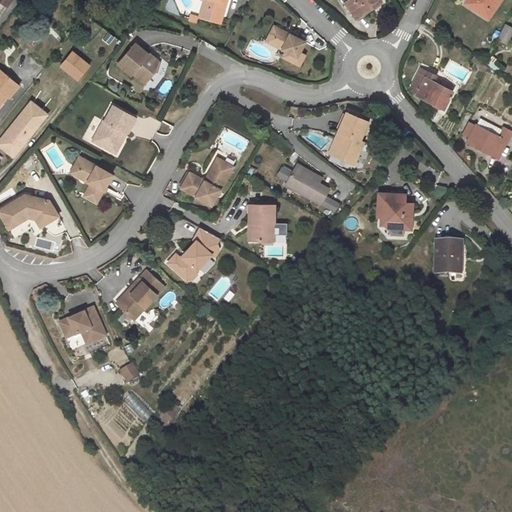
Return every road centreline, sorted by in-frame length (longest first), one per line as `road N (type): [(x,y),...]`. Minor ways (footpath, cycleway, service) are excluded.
road 1 (residential): [(0,256),(27,273),(75,268),(110,249),(222,83),(249,78),(311,97),(352,79)]
road 2 (unclassified): [(511,238),(381,80)]
road 3 (unclassified): [(68,395),(0,259)]
road 4 (track): [(154,511),(120,481),(68,395)]
